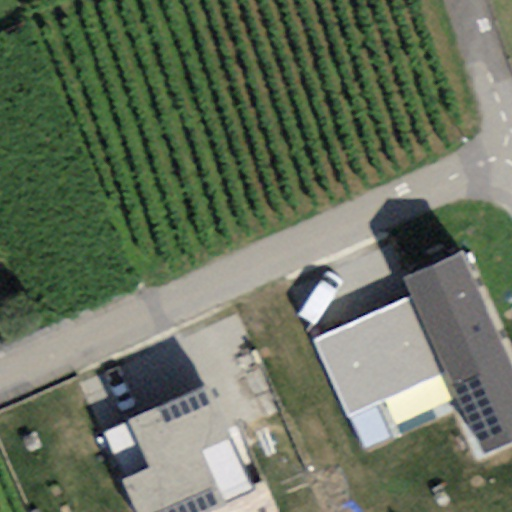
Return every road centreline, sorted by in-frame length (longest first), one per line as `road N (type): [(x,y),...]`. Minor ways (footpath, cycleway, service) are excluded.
road 1 (residential): [(0,371),(501,147)]
road 2 (residential): [(501,147),(456,0)]
